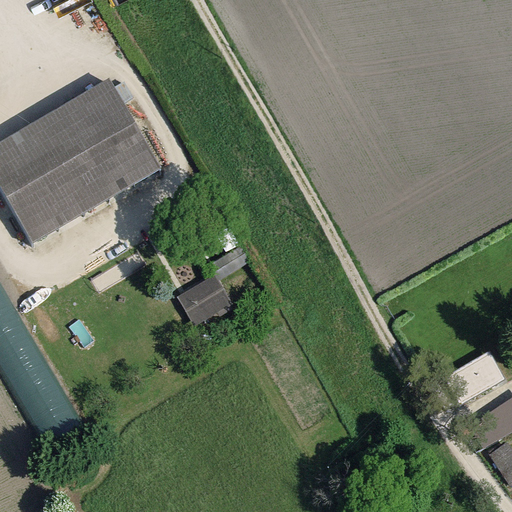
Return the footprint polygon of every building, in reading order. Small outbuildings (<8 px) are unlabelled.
[(103,86),(0,146),(0,191),(36,245),(157,176),(103,86)] [(0,274),(0,310),(15,302),(0,274)] [(182,301),(196,325),(230,306),(216,282),(182,301)] [(494,352),(448,375),(462,403),(508,380),(494,352)] [(485,447),(511,434),(511,402),(472,421),(485,447)] [(488,454),(510,488),(511,486),(511,459),(511,458),(511,453),(505,443),(488,454)]
